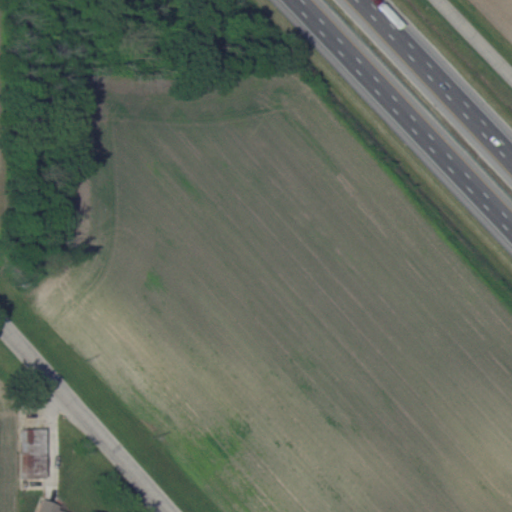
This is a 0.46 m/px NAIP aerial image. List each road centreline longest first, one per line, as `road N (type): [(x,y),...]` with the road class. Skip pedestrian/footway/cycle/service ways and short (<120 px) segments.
road 1 (motorway): [(290,0),(511,234)]
road 2 (tertiary): [(172,511),(0,322)]
road 3 (motorway): [(511,156),(365,0)]
